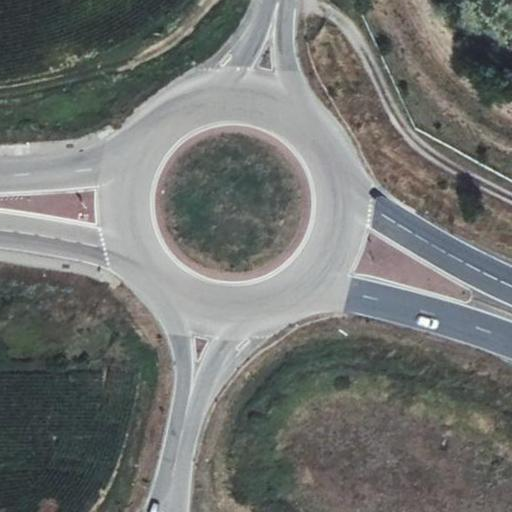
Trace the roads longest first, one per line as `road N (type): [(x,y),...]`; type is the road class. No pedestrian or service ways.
road 1 (track): [(0,86),(50,85),(113,70),(208,0)]
road 2 (trunk): [(305,282),(511,337)]
road 3 (trunk): [(511,287),(340,186)]
road 4 (tertiary): [(192,380),(161,511)]
road 5 (trunk): [(0,229),(131,246)]
road 6 (trunk): [(127,167),(0,176)]
